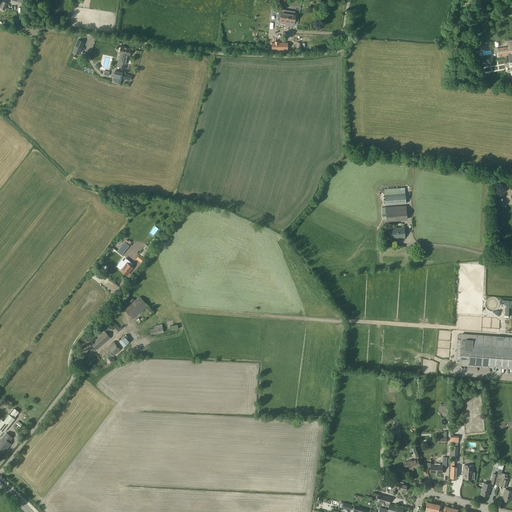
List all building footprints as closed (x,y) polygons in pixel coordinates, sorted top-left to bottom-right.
[(295,13),(295,12),(281,9),(281,11),(279,11),(277,21),(279,21),(279,23),(293,25),(293,23),(294,24),(296,14),(295,13)] [(73,52),(79,54),(84,42),(78,39),(73,52)] [(275,43),(272,43),(272,49),(288,50),(288,43),(279,43),(279,41),(275,41),(275,43)] [(511,54),(511,43),(508,44),(508,46),(499,48),(496,48),(497,57),(508,55),(511,78),(511,55),(511,54)] [(119,54),(120,54),(117,67),(122,68),(124,56),(125,56),(127,47),(121,46),(119,54)] [(130,56),(131,48),(127,47),(125,56),(124,56),(122,68),(126,69),(127,64),(128,64),(129,60),(128,59),(128,56),(129,57),(130,56)] [(115,71),(113,77),(121,79),(123,72),(115,71)] [(385,195),(385,205),(406,203),(405,193),(385,195)] [(496,199),(497,207),(505,206),(503,197),(496,199)] [(406,206),(385,207),(387,221),(407,219),(406,206)] [(405,238),(404,227),(391,228),(391,238),(399,238),(405,238)] [(127,243),(125,242),(117,251),(122,255),(130,246),(127,243)] [(133,268),(127,262),(121,270),(127,275),(133,268)] [(125,310),(129,314),(133,319),(148,306),(140,297),(125,310)] [(484,299),(484,308),(480,308),(479,306),(472,307),(472,305),(471,305),(462,302),(461,302),(462,323),(467,324),(469,324),(469,321),(472,321),(474,317),(474,325),(479,325),(479,323),(474,321),(479,321),(481,315),(489,315),(489,313),(496,315),(496,311),(487,312),(487,308),(497,308),(496,299),(495,298),(484,299)] [(115,323),(112,326),(110,327),(116,333),(121,329),(115,322),(115,323)] [(150,329),(150,332),(151,335),(164,332),(162,324),(154,326),(155,328),(150,329)] [(105,332),(90,345),(95,351),(111,338),(105,332)] [(511,337),(462,333),(459,364),(511,368),(511,337)] [(124,336),(122,338),(119,341),(124,347),(130,342),(124,336)] [(121,350),(114,342),(100,353),(110,364),(114,361),(112,358),(121,350)] [(15,408),(10,414),(4,421),(2,420),(0,422),(0,436),(15,418),(19,412),(15,408)] [(12,437),(7,433),(0,440),(0,456),(5,451),(4,450),(7,446),(8,447),(10,444),(10,443),(9,442),(12,437)] [(420,467),(417,459),(417,458),(421,456),(417,446),(413,447),(416,456),(415,457),(416,460),(409,462),(408,461),(404,463),(405,468),(409,466),(411,470),(420,467)] [(443,465),(431,465),(431,463),(427,463),(427,467),(431,467),(430,473),(442,473),(443,468),(446,469),(447,458),(443,457),(443,465)] [(464,465),(463,479),(474,479),(475,473),(473,472),(473,466),(464,465)] [(501,475),(493,473),(491,483),(495,484),(499,485),(501,475)] [(405,491),(407,485),(400,483),(400,482),(395,481),(394,481),(393,481),(393,482),(390,490),(392,491),(393,491),(396,492),(397,491),(397,490),(399,489),(400,489),(405,491)] [(491,485),(484,483),(481,495),(488,496),(491,485)] [(511,493),(511,490),(505,489),(503,500),(510,502),(511,493)] [(391,498),(378,495),(377,501),(389,504),(391,498)]
